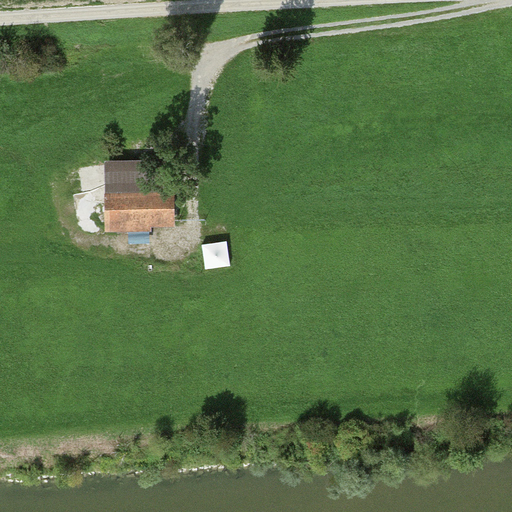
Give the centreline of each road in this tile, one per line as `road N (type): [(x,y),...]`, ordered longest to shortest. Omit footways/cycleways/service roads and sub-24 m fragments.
road 1 (track): [(511,2),(235,46),(211,58),(199,87),(196,224),(186,250),(102,250)]
road 2 (track): [(344,0),(0,19)]
